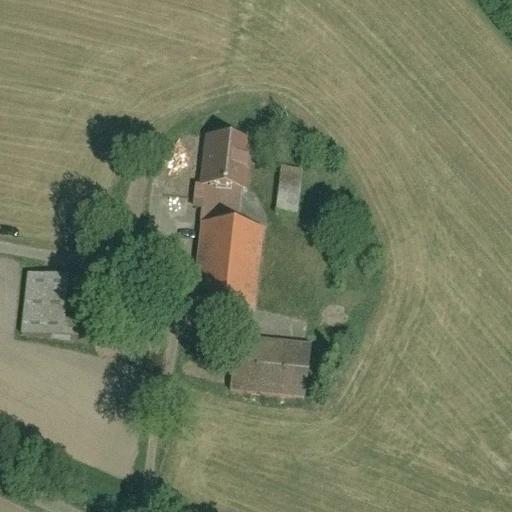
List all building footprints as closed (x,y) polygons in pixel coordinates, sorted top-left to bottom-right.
[(199,143),(194,198),(240,202),(245,147),(199,143)] [(278,174),(273,218),(297,221),(302,177),(278,174)] [(243,305),(245,285),(297,289),(300,251),(248,247),(249,231),(197,227),(191,301),(243,305)] [(27,281),(22,342),(92,347),(97,286),(27,281)] [(229,343),(226,393),(295,397),(298,347),(229,343)]
